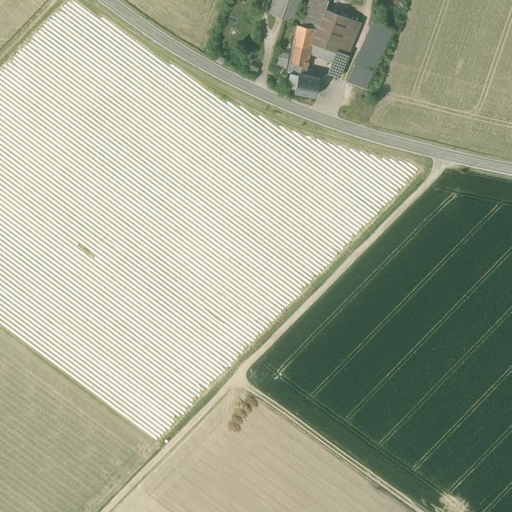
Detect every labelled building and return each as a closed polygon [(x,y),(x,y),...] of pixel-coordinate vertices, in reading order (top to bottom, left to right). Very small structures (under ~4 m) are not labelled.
[(300,0),(272,0),(268,14),(292,23),(300,0)] [(324,0),(309,0),(301,26),(314,28),(311,44),(325,9),(328,1),(324,0)] [(348,17),(325,9),(311,44),(336,53),(337,51),(336,50),(348,18),(348,17)] [(357,22),(348,18),(336,50),(337,51),(348,55),(358,30),(354,29),(357,22)] [(374,22),(355,64),(374,72),(393,30),(374,22)] [(301,26),(297,25),(294,39),(289,63),(297,64),(306,66),(311,44),(314,28),(301,26)] [(348,55),(337,51),(336,53),(328,74),(339,78),(348,55)] [(297,64),(289,63),(287,72),(290,73),(295,74),(297,64)] [(306,66),(297,64),(295,74),(297,75),(298,74),(304,75),(306,66)] [(374,72),(355,64),(348,83),(366,90),(374,72)] [(295,86),(297,75),(295,74),(290,73),(287,85),(295,86)] [(304,75),(298,74),(297,75),(295,86),(294,93),(315,97),(319,78),(304,75)]
